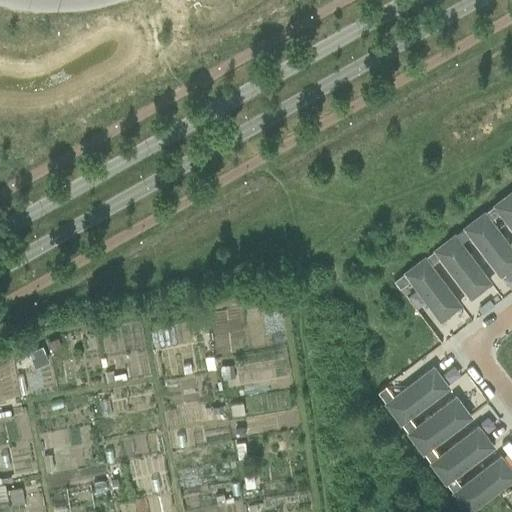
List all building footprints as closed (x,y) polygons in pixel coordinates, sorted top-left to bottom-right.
[(511,191),(483,213),(489,220),(500,213),(511,228),(511,191)] [(454,235),(459,243),(470,235),(500,275),(511,265),(511,250),(489,220),(483,213),(454,235)] [(489,283),(459,243),(454,235),(424,258),(429,266),(440,258),(470,297),(489,283)] [(459,305),(429,266),(424,258),(393,281),(399,289),(410,280),(440,320),(459,305)] [(393,397),(385,386),(377,392),(400,422),(408,416),(447,387),(433,367),(393,397)] [(112,371),(105,372),(107,383),(126,379),(124,373),(113,375),(112,371)] [(415,427),(408,416),(400,422),(422,452),(430,446),(470,416),(455,397),(415,427)] [(0,420),(10,419),(9,410),(0,411),(0,420)] [(110,418),(101,420),(103,430),(112,428),(110,418)] [(438,457),(430,446),(422,452),(445,482),(453,476),(492,446),(477,427),(438,457)] [(460,486),(453,476),(445,482),(467,511),(511,478),(511,472),(500,457),(460,486)] [(21,487),(9,489),(11,504),(23,502),(21,487)]
